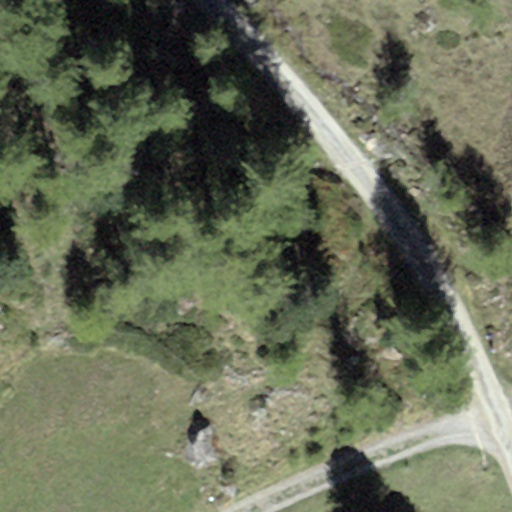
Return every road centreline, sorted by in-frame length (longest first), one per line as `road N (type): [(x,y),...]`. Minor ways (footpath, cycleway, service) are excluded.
road 1 (track): [(208,0),(388,201),(435,270),(511,446)]
road 2 (track): [(251,511),(423,438),(500,416)]
